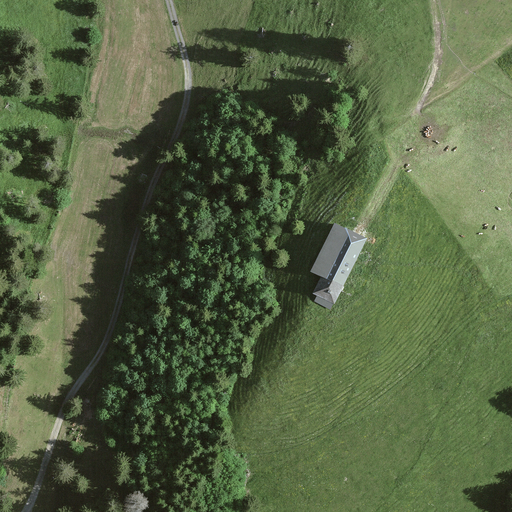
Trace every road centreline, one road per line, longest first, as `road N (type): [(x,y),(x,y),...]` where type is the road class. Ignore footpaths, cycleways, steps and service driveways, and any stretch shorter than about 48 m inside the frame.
road 1 (track): [(167,0),(183,71),(171,130),(93,358),(63,405),(24,511)]
road 2 (track): [(433,0),(418,107),(375,210)]
